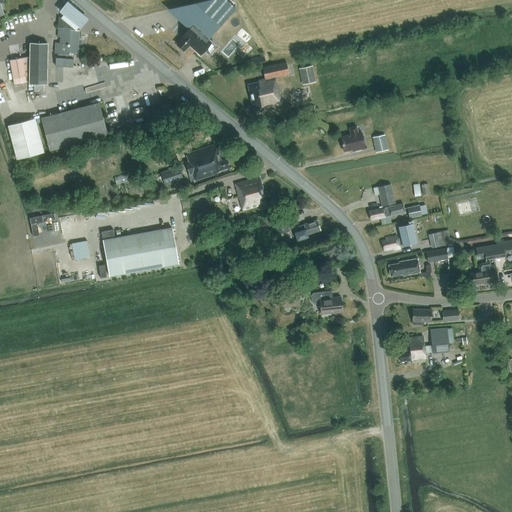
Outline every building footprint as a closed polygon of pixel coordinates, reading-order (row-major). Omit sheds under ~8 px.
[(65,0),(58,9),(80,28),(87,19),(65,0)] [(206,0),(200,2),(181,23),(188,29),(180,38),(180,39),(175,45),(182,51),(187,45),(199,55),(210,42),(207,39),(235,7),(226,0),(206,0)] [(61,18),(59,18),(57,37),(61,37),(60,43),(56,42),(55,52),(58,53),(58,58),(56,58),(55,65),(72,67),(73,59),(68,59),(68,52),(77,53),(79,31),(76,31),(61,18)] [(47,43),(29,43),(28,84),(33,84),(33,91),(43,91),(43,84),(47,84),(47,43)] [(256,80),(256,81),(246,84),(252,109),(254,109),(255,112),(260,111),(259,108),(281,103),(275,76),(288,74),(285,63),(262,68),(264,79),(256,80)] [(303,84),(314,82),(311,66),(299,69),(303,84)] [(108,135),(99,102),(40,117),(49,151),(108,135)] [(295,109),(295,111),(290,113),(292,119),(315,113),(313,105),(295,109)] [(44,152),(35,118),(7,125),(16,159),(44,152)] [(348,128),(350,134),(341,136),(344,151),(356,148),(356,150),(364,148),(360,132),(357,133),(355,126),(348,128)] [(387,150),(384,135),(372,137),(375,152),(387,150)] [(220,160),(215,144),(187,153),(189,162),(185,163),(189,174),(193,173),(195,181),(220,173),(221,171),(231,168),(228,158),(220,160)] [(183,183),(177,166),(160,172),(165,189),(183,183)] [(260,185),(258,177),(235,184),(242,210),(259,205),(258,203),(269,200),(266,191),(264,192),(262,185),(260,185)] [(379,186),(383,205),(395,202),(390,183),(378,186),(379,186)] [(429,194),(427,184),(421,185),(423,195),(429,194)] [(404,212),(402,203),(369,210),(371,219),(404,212)] [(421,215),(418,204),(407,207),(410,218),(421,215)] [(291,219),(279,223),(283,233),(289,231),(288,227),(293,225),(291,219)] [(320,230),(317,220),(298,226),(302,239),(313,236),(312,232),(320,230)] [(381,241),(384,250),(393,248),(393,250),(400,248),(399,243),(402,243),(402,246),(417,242),(412,223),(398,226),(401,239),(398,239),(396,235),(385,238),(386,240),(381,241)] [(109,276),(178,264),(172,228),(102,240),(109,276)] [(442,245),(439,232),(429,234),(432,247),(442,245)] [(511,241),(503,243),(502,239),(495,240),(496,244),(475,248),(477,257),(484,256),(485,260),(505,257),(505,253),(511,252),(511,241)] [(81,242),(71,243),(74,260),(84,258),(81,242)] [(305,250),(304,249),(295,252),(299,263),(308,260),(307,258),(317,254),(320,264),(336,259),(334,253),(335,253),(332,243),(321,247),(320,245),(305,250)] [(453,247),(445,248),(446,250),(446,252),(447,258),(454,257),(453,247)] [(446,252),(446,250),(426,253),(427,263),(447,260),(447,258),(446,252)] [(398,261),(398,262),(388,264),(390,275),(401,273),(402,276),(406,275),(405,273),(410,272),(410,274),(419,273),(416,259),(398,261)] [(480,266),(481,270),(466,272),(468,285),(484,282),(484,284),(496,282),(493,264),(480,266)] [(328,299),(328,292),(315,293),(315,301),(319,300),(320,314),(322,314),(322,316),(330,315),(330,313),(341,312),(340,298),(328,299)] [(298,294),(282,295),(283,306),(299,305),(298,294)] [(430,322),(431,310),(412,309),(411,321),(413,321),(413,323),(423,324),(423,321),(430,322)] [(458,320),(457,310),(441,311),(442,322),(458,320)] [(423,346),(422,336),(402,339),(403,352),(399,352),(400,361),(411,360),(411,363),(425,362),(424,354),(432,353),(448,352),(447,343),(453,342),(452,328),(430,330),(431,345),(423,346)]
